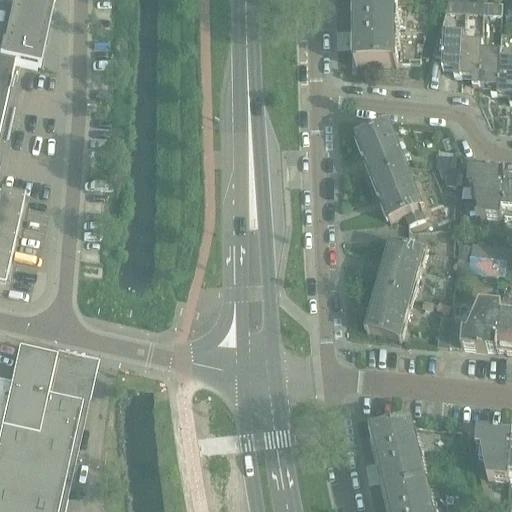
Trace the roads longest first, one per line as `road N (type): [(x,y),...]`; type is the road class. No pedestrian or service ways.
road 1 (unclassified): [(63,332),(79,0)]
road 2 (residential): [(330,381),(315,100)]
road 3 (residential): [(315,100),(463,116),(484,154),(511,157)]
road 4 (tertiary): [(251,192),(247,0)]
road 5 (unclassified): [(63,332),(246,370)]
road 6 (tertiary): [(278,374),(265,244),(251,192)]
road 7 (residential): [(330,381),(511,398)]
road 8 (tertiary): [(251,192),(240,245),(246,370)]
road 9 (unknown): [(95,340),(87,511)]
road 10 (tertiary): [(246,370),(258,511)]
road 11 (tertiary): [(297,511),(278,374)]
road 12 (residential): [(350,511),(330,381)]
